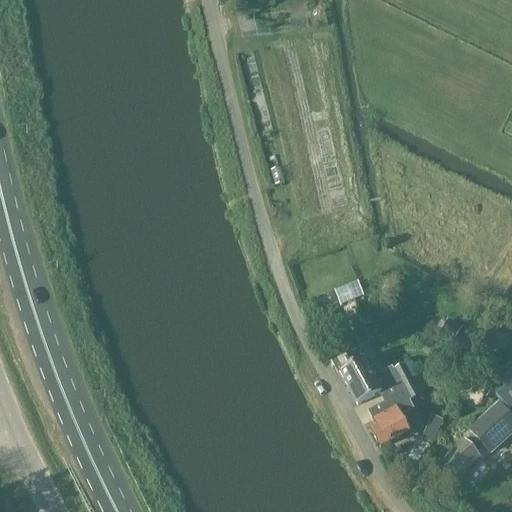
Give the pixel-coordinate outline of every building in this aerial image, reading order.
[(357,282),(334,292),(339,306),(362,296),(357,282)] [(447,323),(439,337),(449,343),(457,329),(447,323)] [(399,388),(419,377),(412,364),(393,373),(391,370),(379,377),(374,369),(369,371),(363,360),(362,361),(357,352),(344,359),(349,368),(339,373),(357,407),(379,395),(384,404),(385,405),(403,395),(399,388)] [(511,361),(485,387),(506,411),(511,405),(511,361)] [(400,418),(413,412),(408,403),(409,402),(410,403),(427,394),(422,385),(434,379),(430,372),(419,377),(399,388),(403,395),(385,405),(384,404),(367,413),(376,430),(370,433),(379,450),(408,435),(400,418)] [(449,487),(478,459),(473,453),(481,446),(489,454),(511,432),(511,421),(497,406),(469,433),(472,436),(464,444),(463,442),(433,470),(449,487)] [(430,417),(421,438),(431,442),(440,421),(430,417)]
